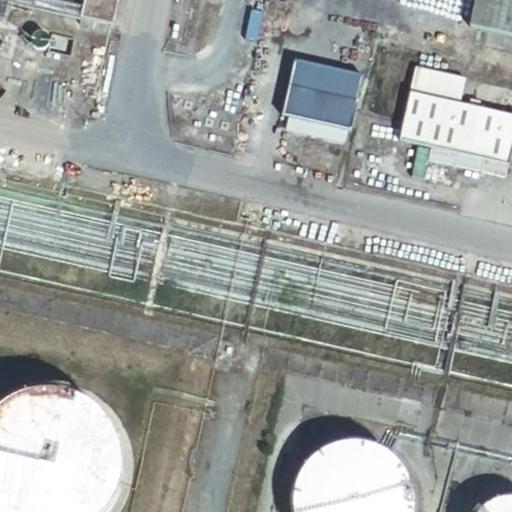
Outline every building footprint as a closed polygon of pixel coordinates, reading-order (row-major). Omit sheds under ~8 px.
[(34,0),(0,0),(0,16),(6,18),(9,0),(29,0),(34,1),(34,0)] [(112,21),(117,0),(84,0),(81,13),(112,21)] [(511,33),(511,0),(475,0),(470,24),(511,33)] [(48,43),(50,39),(50,36),(48,33),(46,30),(43,29),(40,28),(36,29),(34,31),(32,34),(31,37),(32,41),(33,44),(36,46),(39,47),(43,47),(46,45),(48,43)] [(364,74),(294,58),(282,113),(289,114),(286,125),(346,139),(349,126),(352,127),(364,74)] [(466,77),(416,65),(399,138),(508,165),(511,149),(511,112),(460,100),(466,77)] [(122,482),(123,473),(124,463),(124,453),(122,444),(119,435),(115,426),(110,418),(104,410),(97,403),(89,398),(81,393),(72,389),(62,387),(53,386),(43,385),(33,387),(24,389),(15,393),(7,397),(0,401),(0,511),(105,511),(109,508),(114,500),(119,491),(122,482)] [(412,491),(411,484),(408,477),(405,470),(401,464),(397,458),(391,453),(385,448),(378,444),(372,442),(364,440),(357,439),(349,439),(342,439),(334,441),(327,444),(321,448),(315,452),(309,457),(304,463),(300,469),(297,476),(294,483),(293,491),(292,498),(293,506),(294,511),(410,511),(412,506),(413,499),(412,491)] [(511,511),(511,494),(506,494),(501,495),(496,496),(491,498),(486,500),(482,503),(479,507),(475,511),(474,511),(511,511)]
